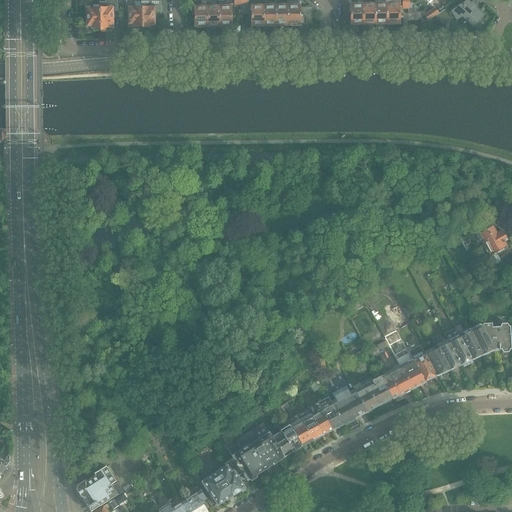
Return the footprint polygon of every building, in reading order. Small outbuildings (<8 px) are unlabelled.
[(194,8),(193,8),(193,15),(194,15),(194,27),(195,27),(195,29),(202,28),(202,27),(207,27),(207,7),(206,0),(201,0),(202,7),(194,7),(194,8)] [(227,1),(226,1),(226,2),(225,2),(224,3),(223,3),(222,3),(218,3),(218,7),(219,27),(219,28),(226,28),(226,27),(231,27),(231,5),(234,5),(233,0),(227,0),(227,1)] [(356,0),(358,2),(358,5),(350,5),(350,6),(348,6),(349,13),(350,13),(350,25),(351,25),(351,26),(358,26),(358,25),(363,24),(362,4),(362,0),(356,0)] [(401,0),(402,3),(401,3),(401,2),(386,2),(387,24),(387,26),(394,26),(394,24),(399,24),(399,9),(408,9),(408,14),(417,14),(416,8),(408,7),(407,0),(401,0)] [(141,2),(141,5),(141,30),(148,30),(148,28),(149,28),(149,26),(154,26),(154,10),(156,10),(156,5),(155,5),(155,1),(141,2)] [(438,14),(435,16),(442,25),(451,18),(451,19),(457,15),(459,13),(473,26),(482,16),(478,12),(482,7),(477,1),(473,4),(471,5),(467,2),(449,14),(446,9),(438,14)] [(134,5),(126,5),(126,13),(128,13),(128,26),(133,26),(133,28),(134,28),(134,30),(141,30),(141,5),(141,2),(134,2),(134,5)] [(306,24),(305,16),(310,16),(310,15),(312,15),(312,8),(299,9),(299,6),(300,6),(300,2),(287,2),(287,6),(287,27),(289,27),(289,26),(294,26),(294,27),(299,27),(299,26),(300,26),(300,24),(306,24)] [(382,24),(387,24),(386,2),(385,2),(385,4),(374,4),(375,24),(375,26),(382,26),(382,24)] [(112,26),(112,13),(115,13),(115,5),(107,5),(107,3),(100,3),(100,5),(99,5),(99,30),(106,30),(106,28),(107,28),(107,26),(112,26)] [(374,4),(362,4),(363,24),(363,26),(370,26),(370,24),(375,24),(374,4)] [(99,5),(84,6),(84,11),(86,11),(86,27),(91,26),(91,28),(92,28),(92,31),(99,30),(99,5)] [(263,6),(251,6),(251,26),(258,26),(258,28),(263,28),(263,6)] [(270,27),(275,27),(275,6),(263,6),(263,28),(265,28),(265,26),(270,26),(270,27)] [(287,6),(275,6),(275,27),(277,27),(277,26),(282,26),(282,27),(287,27),(287,6)] [(218,7),(207,7),(207,27),(207,28),(214,28),(214,27),(219,27),(218,7)] [(435,8),(424,15),(428,21),(435,16),(438,14),(435,8)] [(3,42),(2,42),(2,60),(3,60),(3,61),(4,61),(42,60),(43,60),(42,60),(42,41),(42,42),(3,42)] [(511,194),(499,193),(498,203),(511,204),(511,194)] [(511,204),(498,203),(483,212),(487,218),(497,211),(511,212),(511,204)] [(504,242),(507,240),(502,231),(496,234),(492,226),(489,228),(486,222),(475,228),(482,241),(480,243),(488,257),(496,253),(499,258),(509,252),(504,242)] [(383,280),(377,283),(380,289),(386,286),(383,280)] [(362,291),(365,297),(370,295),(367,289),(362,291)] [(408,307),(403,309),(407,316),(412,314),(408,307)] [(400,326),(407,321),(403,314),(396,319),(400,326)] [(480,323),(469,329),(483,355),(494,350),(480,324),(480,323)] [(480,324),(494,350),(498,350),(500,350),(502,353),(508,352),(509,349),(511,349),(510,336),(509,326),(508,326),(506,323),(500,324),(499,327),(491,327),(491,323),(480,324)] [(459,325),(454,328),(458,334),(472,360),(483,355),(469,329),(463,332),(459,325)] [(454,328),(444,333),(447,339),(461,365),(472,360),(458,334),(454,328)] [(447,339),(436,345),(450,370),(461,365),(447,339)] [(421,356),(412,361),(424,382),(438,375),(425,351),(423,352),(418,342),(411,346),(417,356),(420,354),(421,356)] [(436,345),(425,351),(438,375),(450,370),(436,345)] [(363,351),(352,356),(355,361),(365,356),(363,351)] [(317,361),(314,364),(316,371),(320,373),(324,372),(326,369),(324,361),(320,360),(317,361)] [(424,382),(412,361),(412,360),(400,366),(400,365),(399,365),(412,389),(412,388),(419,385),(424,382)] [(392,370),(379,376),(391,399),(392,399),(399,395),(412,389),(399,365),(397,365),(393,367),(392,370)] [(370,381),(354,390),(365,412),(376,407),(391,399),(379,376),(370,381)] [(365,412),(354,390),(349,393),(346,386),(339,390),(353,419),(365,412)] [(335,400),(331,402),(343,424),(353,419),(339,390),(332,393),(335,400)] [(328,397),(317,403),(332,430),(343,424),(331,402),(328,397)] [(307,408),(311,413),(310,414),(309,413),(322,435),(332,430),(317,403),(307,408)] [(322,435),(309,413),(307,410),(297,415),(312,441),(322,435)] [(288,424),(289,425),(302,446),(312,441),(297,415),(297,416),(292,419),(293,421),(288,424)] [(263,423),(254,428),(276,462),(284,457),(285,457),(272,437),(271,437),(263,423)] [(293,451),(302,446),(289,425),(280,430),(280,431),(293,452),(293,451)] [(273,465),(273,464),(276,462),(254,428),(235,440),(241,449),(230,456),(232,459),(225,464),(226,465),(226,466),(229,470),(230,470),(233,475),(232,475),(234,478),(236,476),(239,480),(241,482),(240,482),(241,484),(247,480),(247,481),(249,479),(251,480),(256,477),(256,475),(272,465),(273,465)] [(280,431),(272,437),(285,457),(292,452),(293,452),(280,431)] [(0,459),(0,476),(10,462),(9,457),(8,456),(4,462),(0,459)] [(225,465),(200,481),(201,482),(200,483),(201,485),(198,487),(211,508),(212,508),(217,505),(244,488),(241,484),(240,482),(241,482),(239,480),(236,476),(234,478),(232,475),(233,475),(230,470),(229,470),(226,466),(226,465),(225,464),(224,464),(225,465)] [(76,489),(76,490),(81,497),(86,504),(86,506),(87,505),(90,511),(92,511),(99,506),(100,506),(117,495),(122,492),(118,486),(121,485),(119,483),(112,487),(110,485),(115,482),(105,466),(94,474),(95,476),(86,482),(85,480),(77,485),(76,489)] [(190,492),(179,499),(187,511),(211,511),(213,511),(214,511),(212,508),(211,508),(198,487),(197,488),(194,487),(190,490),(190,492)] [(156,498),(162,509),(159,511),(173,511),(169,505),(162,494),(156,498)] [(179,499),(169,505),(173,511),(187,511),(179,499),(178,499),(179,499)] [(114,500),(109,503),(113,509),(118,506),(118,505),(114,500)]
